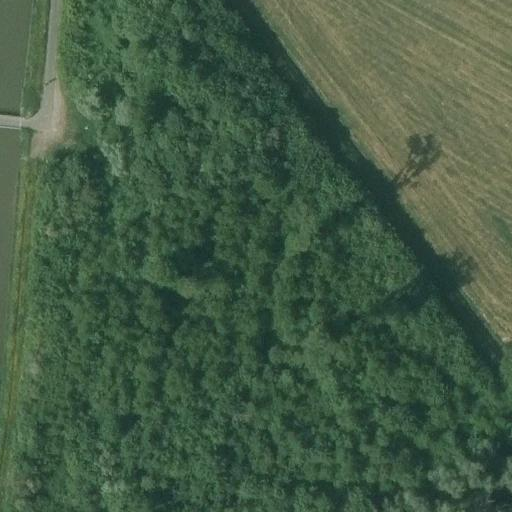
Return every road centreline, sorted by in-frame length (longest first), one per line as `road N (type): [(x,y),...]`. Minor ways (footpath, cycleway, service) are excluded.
road 1 (track): [(511,403),(226,0)]
road 2 (track): [(0,422),(44,117)]
road 3 (unclassified): [(0,121),(44,117),(54,0)]
